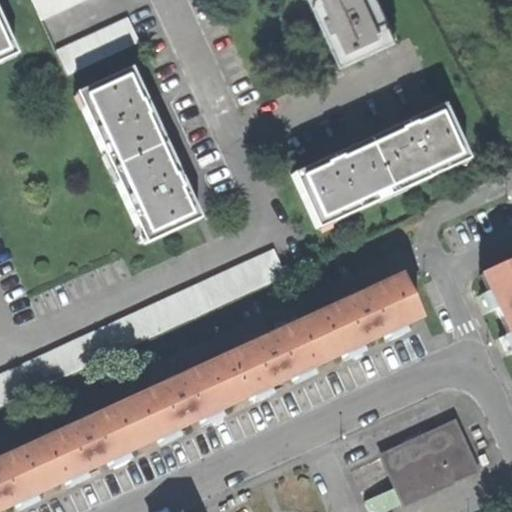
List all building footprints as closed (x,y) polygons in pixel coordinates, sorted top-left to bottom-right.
[(35,0),(44,18),(56,12),(49,0),(35,0)] [(49,0),(56,12),(67,6),(64,0),(49,0)] [(339,63),(394,39),(376,0),(309,0),(321,25),(339,63)] [(116,24),(128,48),(138,43),(128,18),(116,24)] [(0,63),(15,56),(0,22),(0,63)] [(116,54),(128,48),(116,24),(104,30),(116,54)] [(104,30),(92,35),(103,60),(116,54),(104,30)] [(103,60),(92,35),(81,40),(91,65),(103,60)] [(79,71),(91,65),(81,40),(69,46),(79,71)] [(67,77),(79,71),(69,46),(56,51),(67,77)] [(129,72),(76,96),(145,246),(199,220),(180,180),(147,110),(129,72)] [(315,227),(465,159),(445,114),(408,130),(333,164),(295,181),(315,227)] [(273,283),(285,277),(273,250),(260,256),(273,283)] [(261,288),(273,283),(260,256),(248,262),(261,288)] [(511,261),(480,276),(511,347),(511,261)] [(237,267),(250,294),(261,288),(248,262),(237,267)] [(225,272),(238,299),(250,294),(237,267),(225,272)] [(225,305),(238,299),(225,272),(213,278),(225,305)] [(213,278),(201,283),(213,310),(225,305),(213,278)] [(346,305),(306,323),(323,362),(416,320),(398,281),(346,305)] [(213,310),(201,283),(189,289),(202,315),(213,310)] [(178,294),(191,320),(202,315),(189,289),(178,294)] [(178,326),(191,320),(178,294),(165,299),(178,326)] [(165,299),(152,305),(166,331),(178,326),(165,299)] [(166,331),(152,305),(142,310),(155,336),(166,331)] [(155,336),(142,310),(130,315),(142,342),(155,336)] [(118,321),(131,347),(142,342),(130,315),(118,321)] [(119,353),(131,347),(118,321),(106,326),(119,353)] [(256,345),(214,365),(231,404),(323,362),(306,323),(256,345)] [(106,326),(94,332),(107,358),(119,353),(106,326)] [(107,358),(94,332),(83,337),(95,364),(107,358)] [(95,364),(83,337),(70,342),(83,369),(95,364)] [(83,369),(70,342),(58,348),(71,375),(83,369)] [(47,353),(59,380),(71,375),(58,348),(47,353)] [(47,385),(59,380),(47,353),(35,359),(47,385)] [(35,359),(23,364),(36,390),(47,385),(35,359)] [(23,364),(11,369),(23,396),(36,390),(23,364)] [(169,385),(122,407),(138,446),(231,404),(214,365),(169,385)] [(23,396),(11,369),(0,374),(0,375),(12,401),(23,396)] [(0,405),(1,406),(12,401),(0,375),(0,405)] [(76,428),(29,449),(46,489),(138,446),(122,407),(76,428)] [(402,504),(472,473),(451,426),(407,445),(380,457),(402,504)] [(0,462),(0,509),(46,489),(29,449),(0,462)]
